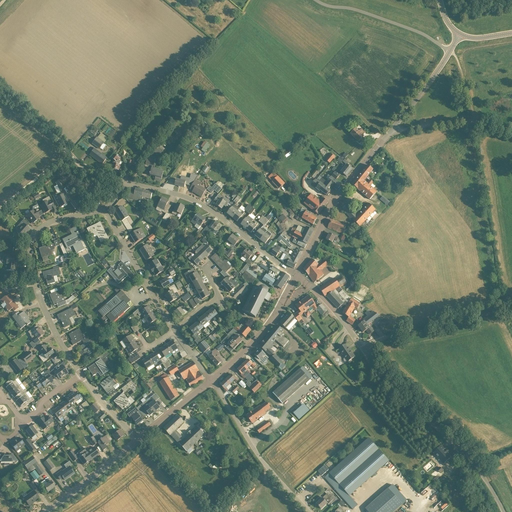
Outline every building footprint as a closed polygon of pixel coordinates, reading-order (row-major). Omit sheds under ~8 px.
[(200,134),(205,128),(207,126),(204,124),(203,126),(202,126),(197,132),(200,134)] [(210,128),(208,126),(206,129),(205,128),(202,133),(204,135),(208,130),(208,131),(210,128)] [(366,132),(362,129),(359,131),(356,128),(350,134),(359,142),(364,136),(363,135),(366,132)] [(97,137),(92,144),(99,149),(108,138),(101,133),(98,138),(97,137)] [(204,141),(201,146),(206,150),(209,145),(204,141)] [(296,145),(299,150),(306,146),(303,141),(296,145)] [(107,158),(95,148),(90,155),(98,161),(99,160),(103,163),(102,164),(107,158)] [(330,152),(325,159),(330,163),(335,156),(330,152)] [(111,164),(113,167),(112,169),(119,171),(120,165),(119,165),(120,162),(119,160),(119,159),(120,158),(117,154),(117,155),(115,154),(112,157),(113,158),(112,158),(114,162),(111,164)] [(146,164),(152,166),(152,168),(150,175),(155,177),(154,180),(161,182),(162,178),(164,171),(154,169),(155,166),(156,162),(157,158),(149,156),(148,160),(147,159),(146,164)] [(132,160),(129,160),(127,167),(131,167),(132,164),(135,165),(136,159),(132,159),(132,160)] [(331,176),(336,180),(342,173),(346,176),(352,169),(347,165),(351,161),(348,159),(346,160),(345,159),(343,161),(340,164),(341,165),(343,162),(345,164),(347,165),(342,170),(340,169),(337,173),(335,171),(334,172),(333,171),(329,176),(331,177),(331,176)] [(368,165),(363,172),(368,176),(373,169),(368,165)] [(371,185),(372,183),(373,183),(371,182),(372,181),(371,180),(370,181),(370,180),(367,183),(364,181),(368,176),(363,172),(357,178),(376,193),(377,191),(371,185)] [(285,183),(280,178),(278,176),(272,181),(279,189),(285,183)] [(337,190),(341,185),(335,180),(336,180),(331,176),(331,177),(328,180),(324,177),(322,180),(321,179),(319,181),(316,179),(311,185),(320,192),(320,191),(327,196),(327,195),(328,196),(330,193),(329,193),(330,191),(329,190),(332,186),(337,190)] [(187,178),(186,182),(176,179),(175,185),(184,188),(185,184),(188,185),(190,179),(187,178)] [(376,193),(357,178),(352,185),(370,200),(376,193)] [(59,180),(55,183),(60,189),(64,186),(59,180)] [(192,192),(202,197),(207,189),(194,182),(190,189),(193,191),(192,192)] [(218,193),(222,188),(224,185),(220,182),(219,183),(218,182),(216,184),(216,183),(213,186),(216,189),(215,191),(218,193)] [(240,197),(248,188),(246,187),(238,196),(240,197)] [(135,188),(133,199),(142,201),(143,197),(151,199),(153,192),(135,188)] [(53,195),(58,205),(59,204),(61,207),(67,204),(63,195),(64,194),(62,191),(58,194),(57,193),(53,195)] [(222,209),(224,205),(226,207),(230,201),(224,197),(222,200),(220,199),(222,196),(218,194),(216,197),(214,200),(218,202),(216,205),(222,209)] [(319,202),(311,194),(304,203),(318,214),(328,202),(323,198),(319,202)] [(162,211),(166,214),(167,213),(171,206),(167,204),(169,201),(162,198),(156,210),(161,212),(162,211)] [(40,204),(45,213),(52,210),(51,209),(55,207),(50,199),(47,201),(40,204)] [(184,206),(177,204),(175,210),(173,210),(172,213),(175,215),(176,212),(181,214),(184,206)] [(361,212),(368,219),(376,210),(368,204),(361,212)] [(234,205),(227,214),(231,217),(239,208),(234,205)] [(360,227),(368,219),(361,212),(358,216),(347,205),(343,210),(352,219),(360,227)] [(115,211),(119,217),(129,233),(133,229),(126,218),(129,217),(122,207),(115,211)] [(38,217),(42,215),(39,208),(33,211),(32,210),(25,215),(29,220),(30,219),(33,223),(39,218),(38,217)] [(239,208),(231,217),(237,222),(244,213),(239,208)] [(317,218),(310,214),(311,213),(307,210),(305,213),(302,218),(313,225),(317,218)] [(200,227),(206,219),(198,213),(192,221),(197,225),(197,224),(200,227)] [(283,223),(287,219),(282,214),(278,218),(283,223)] [(248,216),(247,217),(241,225),(246,228),(251,222),(253,220),(248,216)] [(16,231),(22,237),(26,232),(27,232),(30,229),(27,227),(29,224),(24,219),(21,222),(23,223),(16,231)] [(264,225),(255,236),(260,240),(267,231),(265,229),(266,228),(265,227),(264,226),(269,221),(266,219),(262,224),(264,225)] [(331,220),(328,228),(344,233),(347,225),(331,220)] [(214,225),(212,223),(209,226),(212,229),(212,228),(218,232),(222,226),(216,222),(214,225)] [(251,222),(246,228),(251,233),(258,224),(256,222),(254,224),(251,222)] [(92,238),(97,235),(101,243),(109,239),(101,223),(96,226),(96,225),(87,229),(92,238)] [(303,235),(310,239),(314,231),(306,227),(305,229),(298,225),(297,228),(297,229),(301,231),(300,234),(303,235)] [(201,227),(196,233),(199,235),(201,234),(202,232),(204,229),(201,227)] [(299,240),(296,245),(304,249),(307,244),(310,239),(303,235),(300,234),(301,231),(297,229),(297,228),(296,230),(293,237),(299,240)] [(130,235),(136,243),(143,239),(140,235),(143,233),(140,229),(130,235)] [(72,234),(63,239),(67,249),(76,245),(79,252),(85,249),(81,242),(83,241),(79,231),(72,234)] [(267,231),(260,240),(265,244),(270,237),(272,235),(267,231)] [(298,261),(303,252),(297,248),(296,248),(291,244),(286,235),(285,235),(283,233),(281,235),(277,240),(280,243),(281,241),(289,248),(294,251),(291,257),(287,255),(286,256),(298,261)] [(338,238),(329,233),(326,239),(332,243),(334,239),(337,241),(338,238)] [(232,249),(239,240),(233,235),(227,243),(230,246),(229,247),(230,247),(232,249)] [(69,257),(62,243),(60,244),(66,258),(69,257)] [(54,249),(55,249),(53,244),(49,245),(49,247),(47,248),(46,246),(39,249),(44,262),(50,260),(49,257),(54,255),(53,253),(55,252),(54,249)] [(203,245),(200,247),(196,252),(197,253),(203,259),(212,250),(207,244),(204,246),(203,245)] [(154,256),(148,245),(140,250),(146,261),(154,256)] [(275,248),(271,253),(276,257),(280,252),(275,248)] [(229,257),(234,252),(230,249),(226,254),(229,257)] [(240,272),(243,274),(246,271),(249,267),(253,262),(250,260),(249,261),(248,260),(251,257),(253,256),(253,252),(250,252),(247,249),(244,252),(242,253),(242,257),(241,259),(245,262),(245,261),(247,263),(246,264),(242,269),(240,272)] [(4,259),(5,263),(6,263),(6,264),(7,264),(6,270),(15,271),(14,271),(15,265),(16,265),(17,260),(14,259),(15,256),(14,255),(15,252),(11,251),(11,255),(7,255),(7,256),(6,256),(4,259)] [(191,259),(197,265),(203,259),(197,253),(193,257),(192,258),(191,256),(188,259),(190,260),(191,259)] [(287,265),(294,269),(297,264),(297,263),(298,261),(286,256),(283,262),(287,264),(287,265)] [(221,269),(227,263),(228,262),(226,259),(219,267),(221,269)] [(318,264),(312,259),(303,269),(314,283),(324,274),(321,270),(322,269),(328,264),(324,260),(318,264)] [(153,272),(156,276),(163,271),(157,260),(149,265),(151,268),(150,269),(153,272)] [(107,271),(119,284),(128,276),(130,278),(133,274),(122,262),(119,265),(122,269),(119,271),(121,274),(118,276),(113,270),(114,269),(112,267),(111,268),(107,271)] [(232,267),(231,267),(230,266),(227,263),(221,269),(223,271),(225,273),(226,273),(227,271),(232,267)] [(262,280),(262,281),(273,288),(275,285),(282,289),(289,276),(273,266),(272,266),(267,275),(266,274),(266,275),(267,275),(263,281),(262,280)] [(45,276),(48,285),(55,283),(55,282),(58,281),(57,276),(61,274),(59,268),(43,272),(44,276),(45,276)] [(189,277),(192,282),(202,277),(201,275),(199,275),(197,273),(195,274),(193,270),(185,274),(187,279),(189,277)] [(246,271),(243,274),(242,275),(246,281),(250,285),(251,284),(256,278),(255,278),(253,276),(246,271)] [(234,281),(229,276),(226,279),(221,283),(226,288),(234,281)] [(204,280),(202,277),(192,282),(196,288),(204,284),(202,281),(204,280)] [(325,296),(326,296),(326,295),(332,292),(340,287),(340,286),(336,281),(334,278),(319,288),(325,296)] [(167,279),(160,283),(164,288),(170,284),(173,282),(171,279),(168,281),(167,280),(167,279)] [(234,281),(226,288),(230,293),(237,286),(234,281)] [(205,287),(204,284),(196,288),(199,294),(208,288),(207,286),(205,287)] [(357,296),(363,300),(370,288),(362,284),(357,293),(358,294),(357,296)] [(171,291),(166,295),(171,303),(177,299),(174,295),(179,292),(174,285),(169,288),(171,291)] [(243,285),(237,291),(240,294),(246,288),(243,285)] [(264,300),(268,302),(271,295),(268,293),(268,292),(268,291),(268,290),(267,290),(267,289),(265,287),(262,287),(261,287),(261,288),(260,288),(260,289),(255,286),(254,287),(255,288),(242,314),(246,316),(248,314),(256,318),(256,317),(256,316),(258,317),(260,313),(258,312),(264,300)] [(343,309),(344,310),(346,306),(353,310),(355,308),(357,309),(360,304),(352,298),(347,296),(342,290),(340,287),(332,292),(327,296),(338,309),(340,307),(341,308),(343,309)] [(210,291),(208,288),(199,294),(202,300),(210,295),(208,292),(210,291)] [(61,290),(50,295),(54,306),(57,305),(58,308),(70,303),(78,296),(76,293),(69,299),(65,301),(61,290)] [(130,301),(126,296),(121,291),(120,290),(117,292),(118,294),(116,296),(107,305),(107,304),(98,312),(103,317),(101,318),(105,322),(109,319),(112,323),(130,307),(129,306),(130,306),(129,305),(129,306),(127,304),(130,301)] [(188,293),(182,298),(185,302),(191,297),(188,293)] [(14,300),(10,294),(5,297),(4,296),(0,299),(0,300),(2,304),(1,305),(3,308),(4,307),(8,311),(12,309),(14,312),(18,308),(13,301),(14,300)] [(309,295),(301,302),(307,310),(312,307),(314,310),(316,310),(317,311),(318,310),(323,318),(330,313),(325,308),(322,304),(317,308),(315,304),(309,295)] [(296,306),(300,311),(302,314),(304,312),(305,313),(304,314),(307,318),(311,315),(307,310),(301,302),(296,306)] [(182,306),(175,312),(180,318),(187,312),(184,309),(182,306)] [(347,321),(352,325),(355,320),(353,319),(355,315),(351,313),(353,310),(346,306),(344,310),(342,313),(349,317),(347,321)] [(149,307),(139,314),(140,315),(142,314),(145,318),(143,319),(143,320),(145,319),(153,313),(149,307)] [(75,315),(72,308),(57,315),(60,320),(60,319),(65,328),(73,324),(70,318),(75,315)] [(208,312),(213,318),(216,316),(219,320),(221,318),(218,314),(213,308),(208,312)] [(18,312),(12,317),(21,328),(26,324),(27,325),(30,323),(26,317),(27,316),(23,312),(20,314),(18,312)] [(203,316),(208,322),(213,318),(208,312),(203,316)] [(153,313),(145,319),(149,325),(157,319),(153,313)] [(295,319),(289,313),(279,323),(286,329),(295,319)] [(294,316),(297,320),(298,322),(299,322),(302,319),(300,317),(300,316),(297,313),(294,316)] [(364,322),(358,326),(363,332),(366,330),(369,335),(374,331),(371,327),(369,328),(367,325),(373,320),(369,315),(367,316),(363,320),(364,322)] [(198,321),(199,321),(204,327),(203,326),(208,322),(203,316),(198,321)] [(201,333),(199,331),(204,327),(199,321),(194,325),(201,333)] [(201,333),(194,325),(189,329),(197,339),(195,341),(198,344),(202,340),(198,335),(201,333)] [(234,328),(240,333),(245,337),(251,330),(246,326),(242,330),(237,325),(234,328)] [(277,325),(266,338),(270,343),(271,342),(273,343),(273,344),(274,345),(277,347),(280,344),(283,347),(289,341),(283,336),(283,334),(282,333),(283,331),(277,325)] [(220,327),(214,333),(212,334),(214,337),(216,335),(222,330),(220,327)] [(39,341),(38,339),(44,334),(39,328),(35,331),(33,329),(28,333),(32,338),(31,339),(35,344),(39,341)] [(71,341),(73,345),(83,340),(84,343),(89,340),(88,337),(84,339),(84,338),(85,337),(80,329),(69,335),(72,340),(71,341)] [(229,336),(238,345),(242,341),(237,335),(239,333),(234,329),(231,331),(231,332),(231,331),(232,332),(229,336)] [(231,348),(234,350),(238,345),(229,336),(228,335),(227,335),(228,335),(221,343),(229,350),(231,348)] [(127,347),(127,348),(135,342),(131,336),(123,341),(127,347)] [(82,346),(83,349),(78,352),(80,356),(84,361),(88,358),(89,359),(96,354),(90,346),(92,344),(92,343),(97,340),(96,337),(90,340),(82,346)] [(266,338),(259,346),(266,352),(271,356),(275,352),(271,349),(274,345),(273,344),(273,343),(271,342),(270,343),(266,338)] [(177,347),(173,341),(166,345),(171,353),(172,353),(177,349),(179,351),(180,352),(183,351),(179,345),(177,347)] [(204,341),(199,346),(198,346),(204,353),(210,347),(208,345),(206,342),(204,341)] [(135,342),(127,348),(130,352),(128,354),(130,357),(126,360),(127,363),(130,361),(132,364),(141,358),(137,353),(135,354),(134,352),(139,348),(135,342)] [(48,350),(44,345),(39,349),(43,353),(42,354),(46,359),(54,353),(50,348),(48,350)] [(160,349),(165,356),(165,357),(171,353),(166,345),(160,349)] [(345,345),(339,350),(347,362),(355,357),(349,349),(348,350),(345,345)] [(220,355),(215,349),(208,356),(217,366),(222,361),(218,357),(220,355)] [(268,357),(259,349),(258,350),(257,351),(257,350),(257,351),(256,352),(255,352),(256,352),(255,353),(254,354),(255,356),(256,356),(255,357),(254,358),(254,357),(254,358),(261,364),(260,364),(267,357),(268,358),(268,357)] [(21,357),(22,358),(25,362),(33,356),(29,351),(28,352),(21,357)] [(157,362),(159,365),(162,363),(155,352),(149,357),(154,364),(157,362)] [(275,354),(270,359),(278,367),(283,363),(275,354)] [(93,376),(98,373),(101,376),(103,374),(104,375),(109,370),(111,368),(108,363),(109,362),(106,357),(104,358),(104,357),(96,363),(88,368),(93,376)] [(147,369),(154,364),(149,357),(142,361),(147,369)] [(252,364),(248,359),(243,365),(247,369),(251,365),(253,367),(255,365),(253,363),(252,364)] [(18,373),(23,369),(16,360),(11,364),(18,373)] [(196,366),(194,361),(179,370),(175,365),(167,370),(171,376),(179,371),(181,376),(196,366)] [(58,369),(64,376),(68,373),(64,367),(66,365),(64,362),(59,365),(59,364),(56,366),(58,369)] [(247,369),(243,365),(237,370),(241,374),(241,375),(244,378),(248,375),(249,374),(245,371),(247,369)] [(198,369),(196,366),(181,376),(184,380),(186,378),(187,378),(197,372),(199,370),(198,369)] [(272,393),(282,404),(310,379),(300,368),(272,393)] [(64,376),(58,369),(56,371),(54,369),(50,373),(53,376),(55,375),(59,380),(64,376)] [(42,377),(49,385),(53,381),(51,378),(53,376),(50,373),(48,370),(44,373),(43,372),(41,374),(43,376),(42,377)] [(197,372),(187,378),(188,380),(186,381),(190,387),(204,379),(200,372),(198,373),(197,372)] [(179,396),(165,375),(158,379),(160,383),(171,401),(179,396)] [(226,380),(230,384),(234,380),(236,382),(238,380),(236,378),(235,379),(231,375),(226,380)] [(17,379),(14,376),(10,380),(12,382),(6,387),(6,388),(6,387),(10,393),(19,386),(15,380),(17,379)] [(43,386),(44,388),(49,385),(42,377),(40,379),(39,377),(33,381),(36,385),(38,389),(43,386)] [(110,377),(100,384),(103,388),(104,388),(108,393),(107,394),(108,394),(114,389),(115,388),(113,387),(116,385),(110,377)] [(128,383),(122,389),(124,391),(134,383),(132,380),(128,383)] [(230,384),(226,380),(220,385),(225,389),(224,390),(226,392),(227,391),(226,389),(230,384)] [(246,384),(255,393),(262,386),(257,381),(252,386),(248,381),(246,384)] [(23,395),(23,396),(26,394),(27,393),(25,390),(23,391),(19,386),(10,393),(14,398),(21,393),(23,395)] [(74,392),(70,396),(75,403),(80,399),(74,392)] [(117,404),(123,410),(130,403),(127,401),(128,400),(123,393),(114,401),(117,404)] [(23,396),(16,401),(20,406),(27,401),(29,403),(33,400),(31,398),(30,399),(26,394),(23,396)] [(157,401),(153,396),(153,395),(149,398),(150,399),(147,401),(146,401),(155,411),(160,408),(156,402),(157,401)] [(75,403),(70,396),(66,399),(67,400),(66,401),(76,413),(76,412),(71,406),(75,403)] [(76,413),(66,401),(62,404),(68,413),(71,410),(74,414),(76,413)] [(85,410),(90,406),(86,401),(81,404),(85,410)] [(145,410),(150,416),(155,411),(146,401),(139,406),(143,411),(145,410)] [(260,406),(247,416),(252,423),(265,413),(264,412),(271,407),(266,402),(260,406)] [(94,403),(90,407),(95,413),(100,409),(94,403)] [(292,413),(299,420),(309,410),(303,403),(292,413)] [(62,404),(57,408),(67,420),(68,419),(65,415),(68,413),(62,404)] [(130,418),(131,417),(138,425),(143,421),(138,414),(140,412),(136,407),(127,414),(130,418)] [(57,408),(52,411),(59,420),(62,418),(65,421),(67,420),(57,408)] [(184,422),(178,415),(164,428),(170,435),(171,435),(176,441),(179,444),(182,441),(180,438),(182,436),(176,430),(184,422)] [(49,425),(53,422),(49,416),(45,418),(46,419),(45,420),(43,418),(38,421),(40,424),(39,425),(43,430),(49,426),(49,425)] [(268,421),(261,426),(257,429),(259,433),(271,425),(268,421)] [(32,426),(26,431),(32,438),(36,435),(38,438),(43,434),(39,428),(36,431),(32,426)] [(190,431),(189,433),(197,442),(205,434),(198,427),(191,432),(190,431)] [(113,436),(117,441),(124,435),(120,430),(113,436)] [(182,441),(179,444),(187,452),(190,449),(197,442),(189,433),(187,434),(189,435),(182,441)] [(97,443),(103,451),(106,449),(106,448),(106,447),(105,446),(110,443),(105,436),(104,437),(103,435),(102,435),(101,435),(95,439),(98,443),(97,443)] [(98,443),(95,439),(93,436),(89,439),(93,446),(97,443),(98,443)] [(10,444),(13,448),(16,452),(25,445),(19,438),(10,444)] [(28,439),(24,442),(31,452),(35,449),(28,439)] [(336,467),(358,490),(389,461),(369,439),(336,467)] [(451,457),(441,446),(434,453),(444,464),(451,457)] [(82,450),(90,460),(99,454),(94,447),(87,453),(84,449),(82,450)] [(79,458),(84,465),(90,460),(82,450),(79,453),(82,456),(79,458)] [(72,451),(68,453),(74,461),(77,459),(72,451)] [(3,456),(0,454),(0,463),(1,464),(13,463),(14,463),(15,464),(18,462),(12,454),(9,456),(3,456)] [(32,456),(23,463),(30,472),(35,468),(40,475),(44,472),(32,456)] [(43,462),(49,471),(54,467),(48,459),(43,462)] [(318,471),(322,476),(329,470),(325,465),(318,471)] [(56,474),(60,480),(63,478),(65,480),(74,473),(69,466),(60,473),(59,472),(56,474)] [(336,467),(325,478),(353,510),(358,505),(350,497),(358,490),(336,467)] [(437,475),(440,473),(443,470),(441,468),(440,467),(434,472),(437,475)] [(34,480),(39,477),(34,470),(29,473),(34,480)] [(44,487),(48,492),(55,487),(51,482),(49,479),(46,482),(47,484),(44,487)] [(368,511),(393,511),(402,505),(388,489),(370,504),(365,509),(368,511)] [(35,501),(39,498),(34,491),(24,499),(29,506),(35,501)] [(319,501),(316,504),(321,509),(327,503),(328,504),(334,499),(330,495),(329,496),(326,494),(322,498),(320,496),(317,499),(319,501)]
